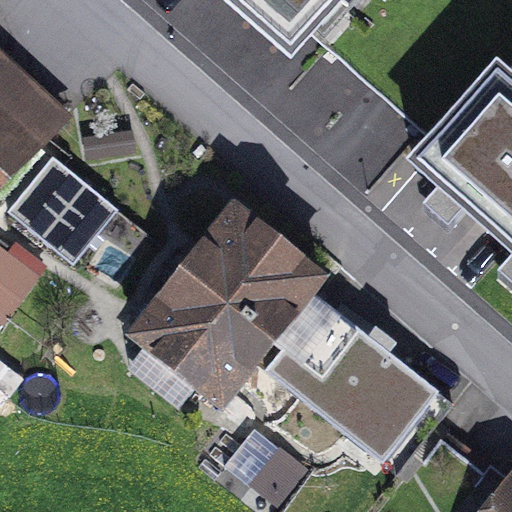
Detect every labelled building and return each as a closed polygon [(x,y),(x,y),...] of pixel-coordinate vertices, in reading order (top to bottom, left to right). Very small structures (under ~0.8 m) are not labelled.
[(220,0),(288,59),(309,35),(340,0),(220,0)] [(340,0),(309,35),(376,92),(456,0),(340,0)] [(511,0),(456,0),(376,92),(443,153),(505,82),(511,74),(511,0)] [(511,88),(505,82),(443,153),(422,176),(511,254),(511,88)] [(0,191),(40,148),(0,111),(0,191)] [(237,212),(134,338),(222,409),(256,366),(396,480),(454,410),(313,296),(324,282),(237,212)] [(0,249),(0,332),(40,279),(0,249)] [(511,511),(511,489),(493,511),(511,511)]
